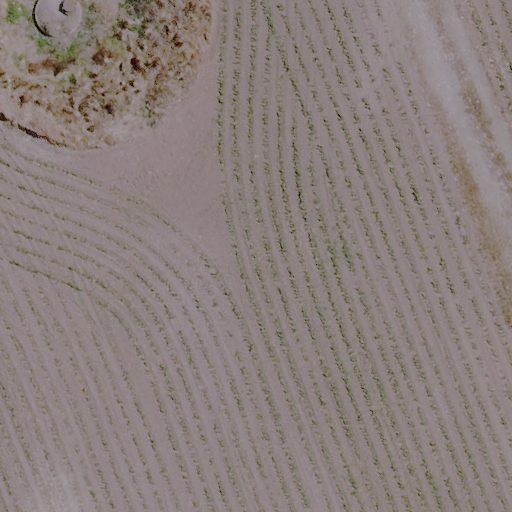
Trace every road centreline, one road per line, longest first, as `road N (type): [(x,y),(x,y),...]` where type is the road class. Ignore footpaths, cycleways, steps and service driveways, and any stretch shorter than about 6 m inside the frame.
road 1 (secondary): [(102,0),(302,511)]
road 2 (secondary): [(42,511),(0,394)]
